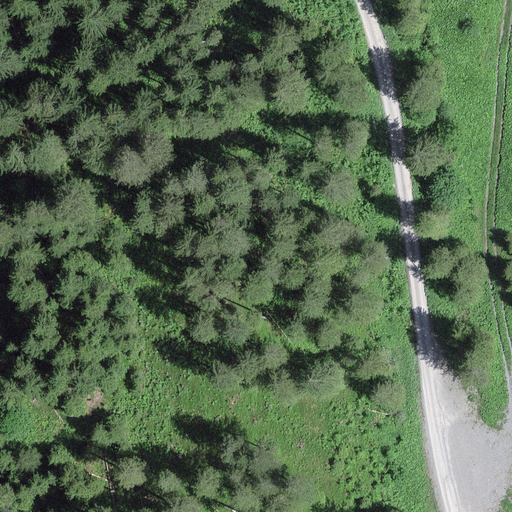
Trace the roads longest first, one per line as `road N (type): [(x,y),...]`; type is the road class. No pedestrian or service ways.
road 1 (track): [(363,0),(383,60),(410,211),(441,474),(453,511)]
road 2 (track): [(510,0),(489,222),(511,380)]
